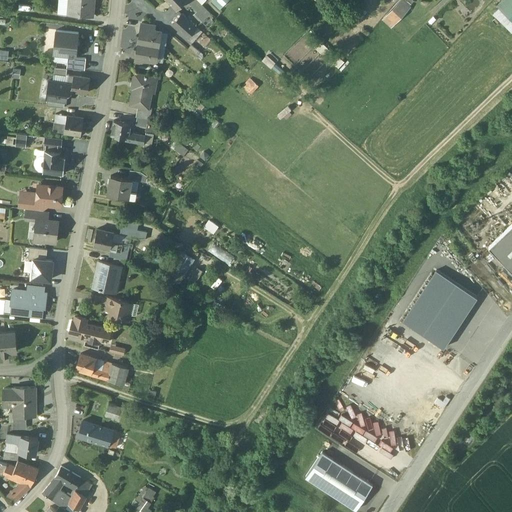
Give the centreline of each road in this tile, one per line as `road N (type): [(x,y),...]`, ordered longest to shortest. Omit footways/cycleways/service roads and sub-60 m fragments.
road 1 (residential): [(123,0),(59,374)]
road 2 (track): [(306,322),(401,183),(511,77)]
road 3 (track): [(59,374),(235,432),(248,429),(279,382)]
road 4 (track): [(88,212),(150,228),(306,322)]
road 5 (track): [(511,301),(424,197),(401,183)]
road 6 (residential): [(59,374),(63,431),(56,458),(13,511)]
